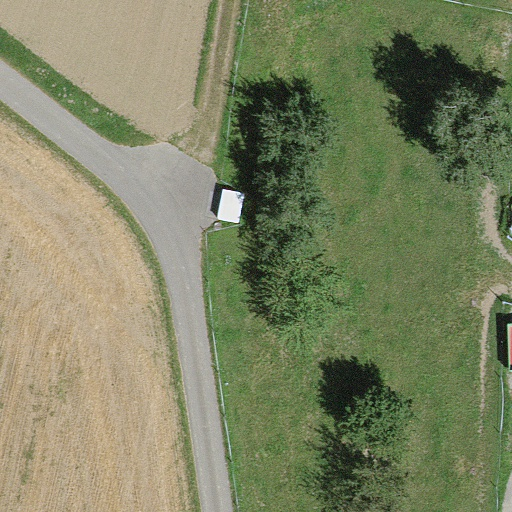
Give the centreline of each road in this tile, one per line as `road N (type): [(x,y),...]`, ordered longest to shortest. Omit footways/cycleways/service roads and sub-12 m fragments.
road 1 (residential): [(0,87),(133,193),(188,289),(219,511)]
road 2 (track): [(234,0),(188,289)]
